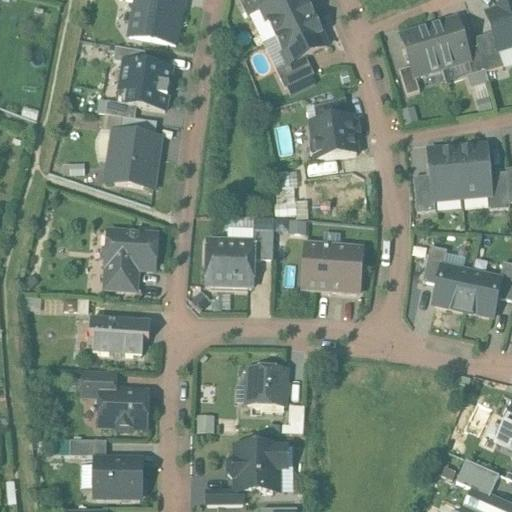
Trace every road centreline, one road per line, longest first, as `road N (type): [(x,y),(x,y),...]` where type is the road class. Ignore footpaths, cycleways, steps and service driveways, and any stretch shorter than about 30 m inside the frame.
road 1 (residential): [(179,336),(182,225),(218,0)]
road 2 (residential): [(388,345),(179,336)]
road 3 (residential): [(387,146),(388,345)]
road 4 (residential): [(178,511),(179,336)]
road 5 (residential): [(387,146),(511,124)]
road 6 (residential): [(511,372),(388,345)]
